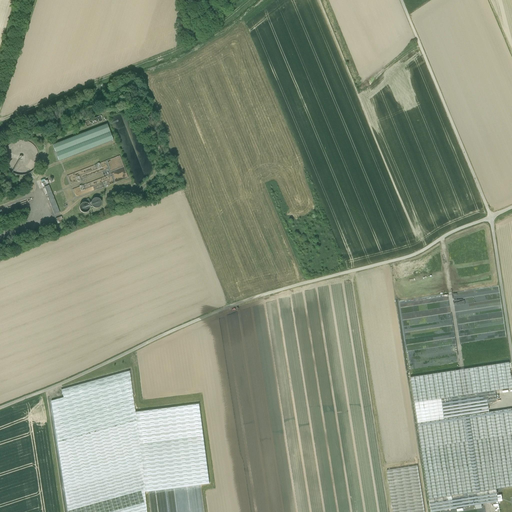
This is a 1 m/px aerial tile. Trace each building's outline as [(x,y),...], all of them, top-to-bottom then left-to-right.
[(48,198),(47,198),(54,215),(59,213),(53,196),(52,196),(48,198)] [(511,385),(509,363),(410,378),(421,449),(511,434),(511,408),(489,412),(488,405),(496,400),(495,391),(511,388),(511,385)] [(129,371),(61,390),(63,398),(51,401),(67,511),(146,511),(145,492),(142,464),(135,410),(129,372),(129,371)] [(201,401),(135,410),(142,464),(145,492),(210,485),(201,401)] [(511,434),(421,449),(429,500),(496,489),(511,486),(511,434)] [(424,511),(417,466),(387,470),(392,511),(424,511)] [(496,489),(476,492),(478,505),(498,502),(497,496),(496,489)] [(476,492),(429,500),(430,511),(431,511),(478,505),(476,492)]
